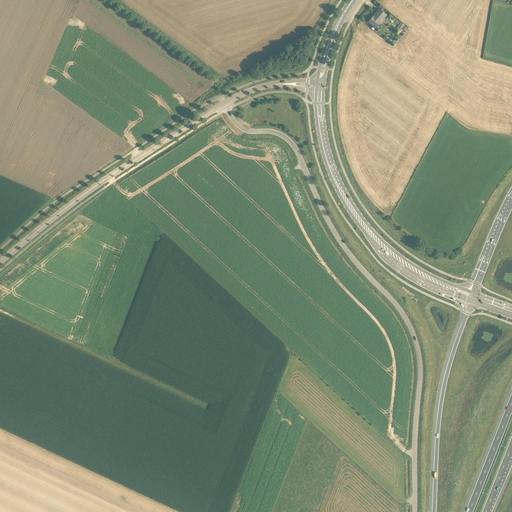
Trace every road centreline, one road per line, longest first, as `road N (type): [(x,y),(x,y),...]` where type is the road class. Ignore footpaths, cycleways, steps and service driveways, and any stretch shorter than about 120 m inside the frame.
road 1 (unclassified): [(413,511),(420,368),(414,335),(342,246),(291,142),(273,131),(243,130),(223,103)]
road 2 (secondary): [(471,298),(408,270),(365,228),(329,164),(320,86)]
road 3 (secondary): [(0,262),(77,199),(223,103)]
road 4 (motorway): [(471,298),(441,395),(433,511)]
